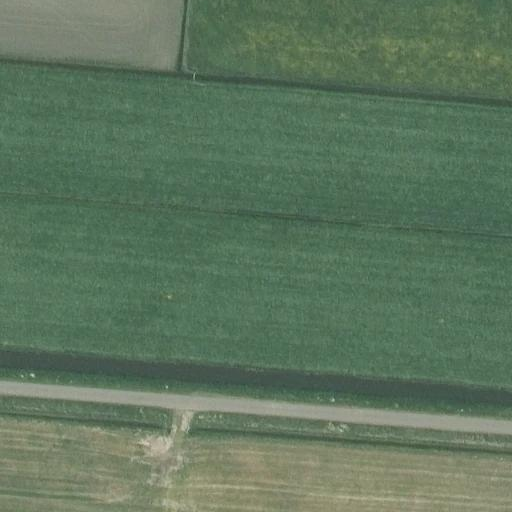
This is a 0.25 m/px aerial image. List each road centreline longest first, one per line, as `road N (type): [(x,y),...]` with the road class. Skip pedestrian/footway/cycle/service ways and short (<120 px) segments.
road 1 (unclassified): [(511,427),(0,388)]
road 2 (track): [(200,0),(195,59),(511,86)]
